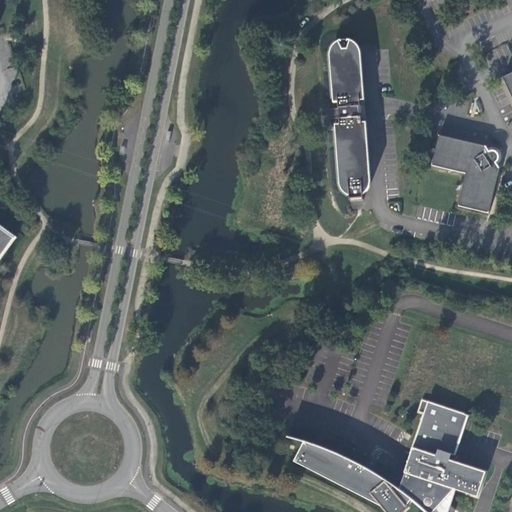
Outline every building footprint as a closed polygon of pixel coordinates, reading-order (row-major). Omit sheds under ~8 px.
[(371,186),(371,178),(362,54),(361,48),(360,46),(357,42),(353,39),(348,38),(342,38),(339,39),(336,41),(333,44),(332,47),(331,50),(331,53),(340,182),(342,188),(346,192),(350,195),(350,198),(363,198),(364,197),(364,194),(368,190),(371,186)] [(487,145),(440,134),(433,165),(467,173),(459,205),(489,212),(500,167),(497,162),(499,160),(500,158),(500,156),(499,153),(498,151),(496,150),(493,149),(490,150),(487,146),(487,145)] [(17,238),(0,225),(0,255),(12,239),(17,238)] [(0,260),(17,238),(12,239),(0,255),(0,260)] [(418,412),(424,414),(412,449),(399,489),(394,486),(390,483),(387,481),(383,479),(380,476),(376,474),(373,472),(369,470),(365,468),(362,466),(358,464),(354,462),(350,460),(346,458),(343,456),(339,454),(335,453),(331,451),(327,449),(323,448),(319,447),(315,445),(311,444),(307,442),(304,441),(294,462),(382,507),(386,511),(402,511),(408,508),(407,506),(412,500),(413,501),(418,504),(421,508),(425,511),(426,511),(434,511),(440,506),(446,499),(455,489),(478,497),(486,472),(449,460),(465,414),(422,400),(418,412)] [(446,499),(440,506),(442,508),(449,501),(446,499)]
